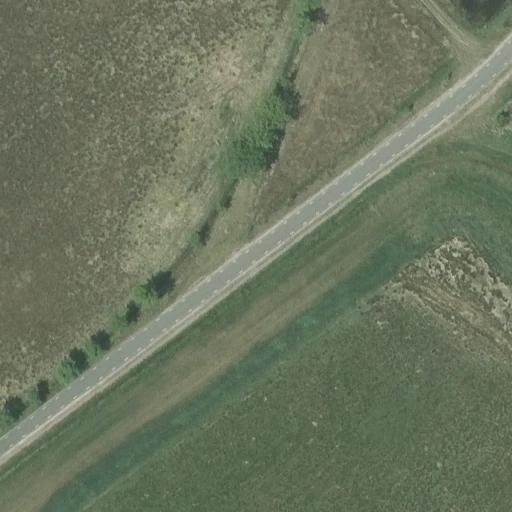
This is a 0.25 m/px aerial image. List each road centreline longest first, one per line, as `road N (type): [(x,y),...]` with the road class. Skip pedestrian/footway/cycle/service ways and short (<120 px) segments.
road 1 (residential): [(0,450),(511,48)]
road 2 (track): [(328,0),(265,168),(197,282),(198,298)]
